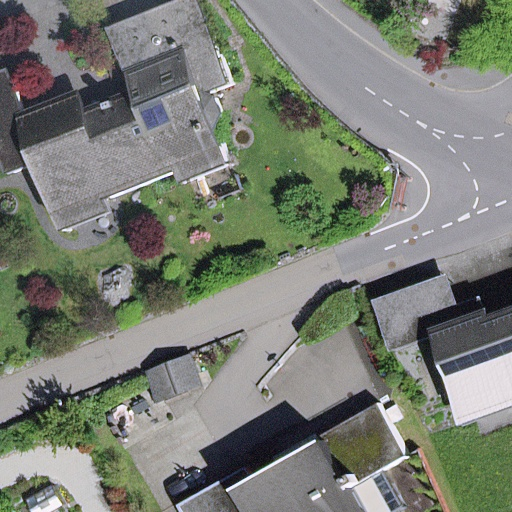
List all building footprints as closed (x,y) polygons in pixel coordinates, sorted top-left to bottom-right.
[(207,97),(235,85),(202,2),(121,35),(134,68),(145,70),(152,87),(114,102),(147,185),(229,153),(207,97)] [(44,162),(67,217),(147,185),(114,102),(77,117),(69,98),(28,115),(13,78),(0,83),(0,134),(15,173),(44,162)] [(394,208),(417,211),(420,181),(397,179),(394,208)] [(489,319),(492,318),(485,298),(462,306),(451,275),(377,302),(395,352),(445,334),(478,323),(476,319),(488,315),(489,319)] [(511,317),(491,325),(489,319),(488,315),(476,319),(478,323),(445,334),(465,392),(475,419),(511,405),(511,317)] [(208,383),(197,356),(160,371),(170,398),(208,383)] [(511,405),(475,419),(465,392),(457,395),(468,427),(511,411),(511,405)] [(384,471),(410,457),(381,406),(323,438),(327,445),(259,484),(250,469),(182,507),(184,511),(398,511),(405,508),(384,471)]
